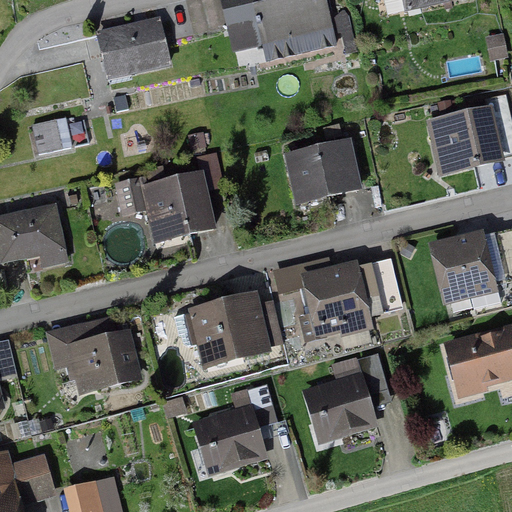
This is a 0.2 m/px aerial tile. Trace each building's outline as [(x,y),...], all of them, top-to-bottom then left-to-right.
[(269,0),(253,4),(257,19),(257,25),(260,24),(269,61),(335,46),(324,0),(269,0)] [(458,0),(404,0),(407,12),(458,0)] [(98,37),(108,79),(169,65),(159,23),(98,37)] [(510,125),(504,99),(487,103),(489,112),(431,126),(434,143),(443,141),(450,172),(500,161),(495,142),(492,142),(489,131),(510,125)] [(33,127),(39,155),(62,150),(56,121),(33,127)] [(326,193),(327,197),(358,190),(348,144),(288,157),(297,200),(326,193)] [(119,188),(125,213),(147,208),(154,239),(188,232),(189,235),(214,230),(202,176),(144,189),(142,183),(119,188)] [(54,209),(0,220),(0,252),(2,264),(40,255),(43,267),(66,262),(54,209)] [(449,301),(470,296),(474,311),(501,305),(496,285),(511,281),(511,250),(484,257),(480,239),(437,249),(449,301)] [(307,342),(324,338),(323,332),(365,322),(364,318),(400,309),(393,279),(356,288),(352,270),(309,280),(318,315),(302,319),(307,342)] [(272,305),(255,309),(252,300),(174,319),(179,337),(181,336),(183,345),(189,348),(201,345),(206,365),(265,351),(264,347),(281,343),(272,305)] [(511,336),(511,331),(449,348),(458,381),(479,376),(481,384),(511,376),(511,336)] [(79,380),(96,375),(99,388),(136,380),(125,336),(71,349),(79,380)] [(0,376),(15,372),(9,346),(0,348),(0,376)] [(320,421),(327,419),(333,436),(368,425),(364,411),(368,396),(359,394),(355,382),(312,395),(320,421)] [(210,453),(217,451),(222,467),(258,457),(254,442),(257,428),(249,426),(245,414),(202,427),(210,453)] [(0,460),(0,511),(5,511),(3,503),(34,493),(36,501),(52,496),(41,461),(10,470),(7,458),(0,460)] [(103,511),(97,485),(70,492),(75,511),(103,511)]
